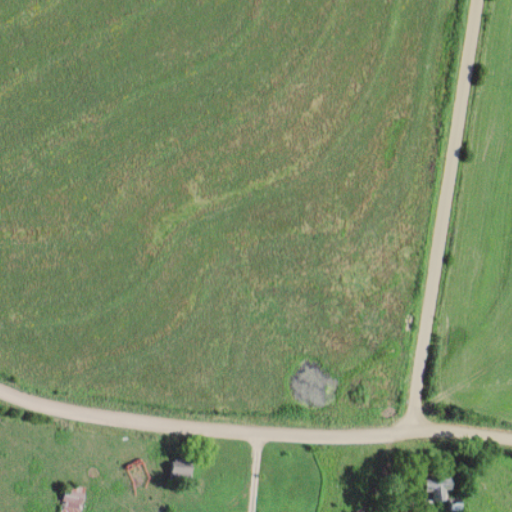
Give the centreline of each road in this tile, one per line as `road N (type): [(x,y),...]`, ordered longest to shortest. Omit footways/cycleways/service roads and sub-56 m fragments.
road 1 (residential): [(511,436),(421,423),(323,439),(139,423),(0,396)]
road 2 (residential): [(421,423),(491,0)]
